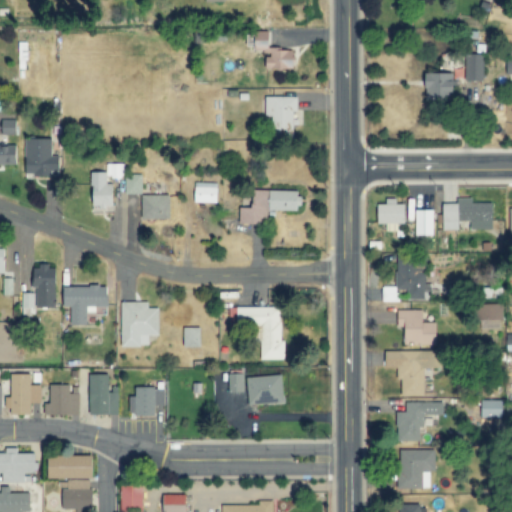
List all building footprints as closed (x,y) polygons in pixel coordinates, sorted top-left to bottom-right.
[(293,70),(294,49),(269,49),(270,32),(254,31),(254,52),(267,52),(267,69),(293,70)] [(464,54),(463,81),(482,82),(483,55),(464,54)] [(425,99),(454,100),(454,73),(426,73),(425,99)] [(297,97),(267,96),(266,137),(281,137),(281,128),(292,129),(292,112),(297,112),(297,97)] [(51,139),(25,138),(24,175),(58,176),(58,156),(50,156),(51,139)] [(0,164),(16,165),(17,146),(0,145),(0,164)] [(92,172),(92,209),(113,210),(114,184),(106,184),(106,177),(123,178),(123,164),(105,164),(105,172),(92,172)] [(124,194),(141,194),(141,175),(125,175),(124,194)] [(194,203),(216,203),(216,183),(194,182),(194,203)] [(239,207),(239,224),(267,224),(267,210),(299,211),(300,191),(253,190),(252,208),(239,207)] [(169,195),(141,195),(141,220),(169,219),(169,195)] [(442,230),(458,230),(458,221),(470,221),(469,229),(492,230),(492,203),(471,203),(472,198),(456,198),(456,204),(443,203),(442,230)] [(404,204),(377,204),(377,223),(385,223),(385,231),(397,231),(397,223),(404,224),(404,204)] [(432,210),(414,210),(415,235),(432,235),(432,210)] [(407,290),(407,298),(430,298),(430,290),(424,290),(424,255),(395,255),(395,289),(407,290)] [(34,307),(54,308),(56,266),(33,266),(32,288),(35,288),(34,307)] [(70,325),(86,325),(86,306),(107,306),(107,286),(63,286),(63,307),(70,306),(70,325)] [(32,309),(34,294),(22,293),(20,308),(32,309)] [(159,335),(158,307),(148,308),(148,302),(120,302),(121,347),(148,346),(148,336),(159,335)] [(502,331),(500,304),(481,304),(482,332),(502,331)] [(281,360),(281,307),(235,307),(235,327),(259,326),(260,360),(281,360)] [(422,310),(396,310),(397,328),(404,327),(404,345),(436,345),(436,322),(422,323),(422,310)] [(184,347),(200,347),(199,327),(183,328),(184,347)] [(385,351),(385,368),(396,368),(396,378),(400,378),(401,396),(424,395),(423,368),(441,368),(440,350),(385,351)] [(227,392),(243,392),(243,374),(227,373),(227,392)] [(7,415),(30,415),(30,402),(40,403),(40,385),(30,385),(30,374),(10,374),(10,397),(7,397),(7,415)] [(88,374),(89,414),(117,414),(116,387),(108,387),(107,374),(88,374)] [(247,405),(282,404),(281,375),(246,377),(247,405)] [(77,415),(78,385),(49,385),(48,404),(43,404),(43,415),(77,415)] [(155,415),(155,406),(164,405),(163,387),(133,387),(133,396),(128,396),(128,415),(155,415)] [(480,417),(501,418),(501,401),(480,400),(480,417)] [(422,402),(405,402),(405,412),(396,411),(395,441),(421,441),(422,402)] [(1,483),(30,483),(30,474),(36,474),(36,453),(17,454),(17,448),(4,448),(5,453),(0,453),(0,473),(1,474),(1,483)] [(434,471),(433,449),(399,450),(400,489),(429,488),(428,471),(434,471)] [(93,479),(94,457),(48,455),(47,478),(93,479)] [(63,509),(76,509),(76,511),(89,511),(88,480),(67,481),(68,489),(62,489),(63,509)] [(142,511),(142,485),(120,485),(120,511),(142,511)] [(9,493),(10,487),(0,486),(0,511),(21,511),(22,511),(29,511),(29,493),(9,493)] [(185,511),(186,495),(163,495),(162,511),(185,511)]
